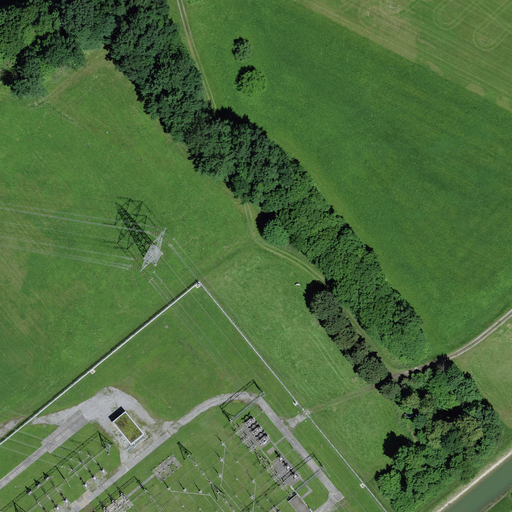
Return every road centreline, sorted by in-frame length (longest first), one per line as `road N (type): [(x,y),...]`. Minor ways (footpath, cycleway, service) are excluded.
road 1 (track): [(399,379),(314,263),(297,249),(260,244),(181,0)]
road 2 (track): [(511,313),(468,348),(399,379),(318,398),(281,427)]
